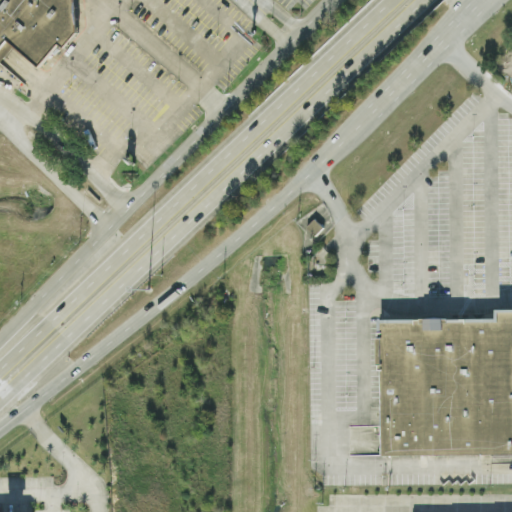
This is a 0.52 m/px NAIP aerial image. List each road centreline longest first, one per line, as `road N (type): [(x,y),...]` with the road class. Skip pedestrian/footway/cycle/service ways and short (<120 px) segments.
road 1 (primary): [(0,398),(422,0)]
road 2 (primary): [(389,0),(0,369)]
road 3 (primary): [(0,428),(238,239),(365,116)]
road 4 (residential): [(0,105),(13,138),(106,228)]
road 5 (residential): [(126,208),(31,119),(0,105)]
road 6 (primary): [(365,116),(481,0)]
road 7 (primary): [(332,0),(221,112)]
road 8 (primary): [(221,112),(126,208)]
road 9 (primary): [(126,208),(39,296)]
